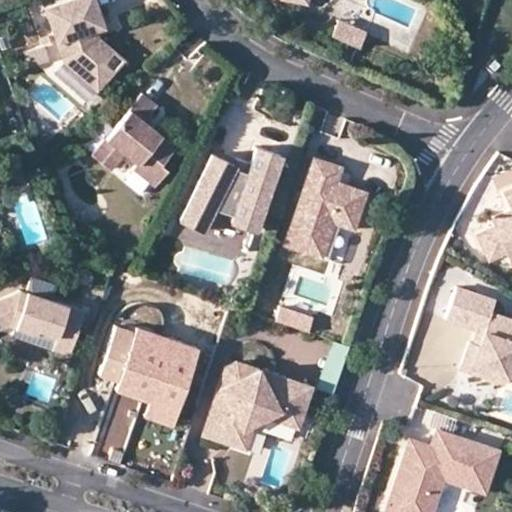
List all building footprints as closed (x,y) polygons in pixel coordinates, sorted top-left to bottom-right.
[(93,0),(58,0),(44,5),(56,38),(60,37),(66,53),(62,57),(96,86),(112,67),(102,59),(112,47),(97,34),(93,35),(90,27),(94,25),(101,23),(96,8),(93,0)] [(338,18),(330,32),(357,45),(364,31),(338,18)] [(60,37),(56,38),(62,57),(66,53),(60,37)] [(49,60),(44,44),(24,50),(29,66),(49,60)] [(140,94),(92,155),(109,169),(123,152),(137,163),(132,168),(152,185),(164,170),(159,165),(173,148),(142,122),(155,105),(149,101),(140,94)] [(233,165),(209,157),(178,222),(202,230),(213,208),(232,214),(230,222),(254,230),(278,155),(266,151),(254,147),(246,172),(232,167),(233,165)] [(22,164),(18,152),(6,156),(10,168),(22,164)] [(326,162),(312,157),(283,245),(321,258),(332,224),(351,231),(363,193),(335,182),(340,167),(326,162)] [(510,205),(489,217),(493,223),(476,232),(489,257),(504,249),(511,261),(511,260),(511,185),(502,191),(510,205)] [(93,288),(96,278),(81,274),(78,283),(93,288)] [(31,278),(27,292),(50,300),(54,286),(31,278)] [(492,301),(453,288),(442,321),(481,333),(477,347),(467,343),(458,370),(504,385),(506,377),(511,360),(511,359),(511,320),(488,313),(492,301)] [(0,321),(2,320),(5,327),(9,326),(15,328),(17,323),(37,330),(39,325),(57,332),(51,349),(68,355),(83,311),(50,300),(27,292),(26,294),(20,292),(0,300),(0,321)] [(13,336),(51,349),(57,332),(39,325),(37,330),(17,323),(15,328),(13,336)] [(149,398),(177,407),(197,345),(135,325),(134,329),(115,323),(99,371),(110,375),(119,377),(152,389),(149,398)] [(335,394),(350,349),(331,343),(316,388),(335,394)] [(237,361),(226,367),(219,388),(258,369),(237,361)] [(260,373),(258,369),(219,388),(215,399),(221,401),(225,408),(210,416),(204,434),(213,437),(229,443),(235,425),(252,431),(255,422),(266,416),(298,427),(311,386),(264,371),(260,373)] [(116,387),(149,398),(152,389),(119,377),(116,387)] [(144,412),(172,422),(177,407),(149,398),(144,412)] [(221,401),(215,399),(210,416),(225,408),(221,401)] [(252,431),(235,425),(229,443),(246,448),(252,431)] [(384,511),(429,511),(440,479),(467,488),(481,446),(434,431),(429,448),(414,443),(411,453),(404,451),(384,511)]
